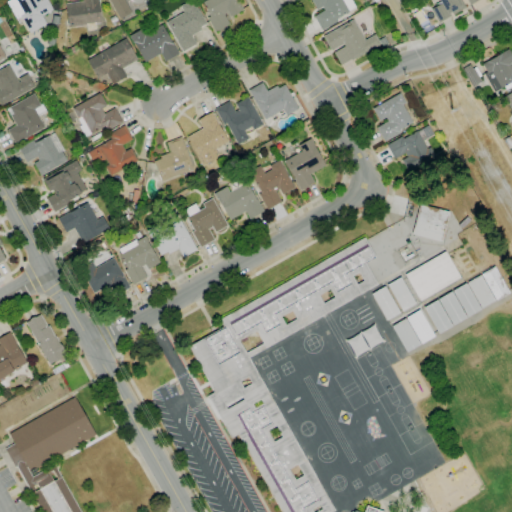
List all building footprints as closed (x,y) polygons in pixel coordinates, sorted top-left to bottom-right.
[(30,33),(21,17),(17,19),(7,2),(9,0),(39,0),(40,1),(42,0),(47,0),(53,10),(42,16),(46,24),(30,33)] [(88,31),(87,25),(68,28),(65,4),(83,1),(82,0),(98,0),(99,3),(98,3),(101,23),(95,24),(96,29),(88,31)] [(124,0),(132,13),(120,20),(108,0),(143,0),(145,2),(143,3),(142,4),(140,4),(139,4),(138,4),(137,4),(136,4),(135,4),(133,3),(132,2),(130,1),(129,0),(124,0)] [(183,52),(166,23),(184,13),(181,7),(192,0),(206,24),(199,28),(201,31),(192,36),(196,44),(183,52)] [(216,32),(208,18),(210,17),(202,2),(206,0),(235,0),(236,1),(237,0),(243,10),(230,17),(228,12),(224,14),(229,24),(216,32)] [(322,31),(314,17),(325,11),(322,6),(317,10),(311,0),(351,0),(355,7),(348,11),(349,12),(336,20),(338,22),(322,31)] [(439,23),(431,9),(441,3),(439,0),(477,0),(469,5),(466,0),(461,0),(466,7),(453,15),(451,12),(449,13),(450,16),(439,23)] [(113,24),(109,18),(114,15),(117,21),(113,24)] [(341,65),(334,53),(345,46),(343,44),(331,51),(323,36),(353,19),(365,41),(375,35),(378,41),(384,37),(389,47),(383,51),(379,45),(352,60),(351,59),(341,65)] [(144,63),(134,43),(133,44),(129,36),(141,29),(144,35),(162,25),(171,42),(172,42),(179,54),(165,62),(160,54),(144,63)] [(113,84),(106,73),(97,78),(87,61),(126,39),(137,60),(122,69),(126,77),(113,84)] [(494,92),(484,74),(487,72),(482,64),(484,63),(482,60),(488,56),(490,59),(508,49),(511,55),(511,62),(510,64),(511,66),(511,86),(506,90),(504,87),(494,92)] [(473,87),(465,74),(466,73),(463,68),(470,64),(473,69),(476,67),(481,76),(479,77),(482,82),(473,87)] [(1,107),(0,105),(0,70),(9,65),(19,83),(20,82),(19,80),(28,75),(35,87),(1,107)] [(265,120),(248,90),(262,82),(267,91),(276,86),(278,89),(285,85),(289,93),(292,92),(294,95),(291,96),(294,102),(296,101),(299,106),(297,107),(298,109),(286,116),(283,110),(265,120)] [(511,91),(503,96),(511,112),(511,91)] [(84,137),(79,127),(81,125),(78,119),(69,124),(68,123),(65,125),(59,115),(64,112),(65,114),(73,110),(72,108),(100,93),(107,105),(101,109),(104,114),(115,108),(122,122),(107,131),(104,126),(84,137)] [(384,142),(377,128),(388,121),(385,117),(380,121),(373,108),(400,93),(406,103),(402,105),(407,114),(413,110),(417,117),(411,121),(412,123),(399,131),(400,133),(384,142)] [(16,144),(8,130),(16,125),(7,110),(34,94),(40,106),(42,105),(46,112),(38,117),(44,127),(16,144)] [(238,145),(226,124),(224,125),(215,109),(229,101),(235,112),(239,110),(235,105),(247,98),(257,115),(258,114),(260,118),(259,118),(263,125),(253,131),(252,127),(244,132),(248,139),(238,145)] [(199,159),(187,137),(203,129),(198,121),(212,113),(219,124),(218,125),(228,142),(215,149),(219,155),(201,165),(198,159),(199,159)] [(110,176),(105,166),(108,165),(98,146),(111,139),(109,134),(125,125),(132,139),(121,145),(125,152),(131,149),(138,161),(110,176)] [(409,173),(401,160),(407,157),(405,153),(394,159),(386,145),(402,136),(403,139),(417,131),(417,132),(428,125),(433,134),(422,141),(427,149),(431,147),(436,157),(409,173)] [(92,142),(90,139),(103,131),(105,135),(92,142)] [(40,177),(33,164),(39,161),(36,157),(26,163),(18,148),(35,139),(37,143),(54,133),(64,151),(62,152),(67,161),(40,177)] [(161,182),(154,162),(161,159),(160,157),(170,153),(166,143),(181,137),(194,169),(161,182)] [(301,190),(284,161),(302,151),(299,145),(311,138),(315,146),(314,146),(325,166),(310,175),(314,183),(301,190)] [(267,210),(258,194),(261,193),(249,172),(260,166),(264,174),(271,170),(267,163),(270,162),(271,165),(279,160),(294,188),(282,195),(279,189),(276,191),(281,202),(267,210)] [(54,212),(46,199),(57,193),(55,189),(49,192),(42,180),(76,161),(81,171),(77,173),(86,190),(81,193),(82,194),(68,202),(69,204),(54,212)] [(240,179),(237,173),(243,170),(246,176),(240,179)] [(228,220),(214,193),(226,187),(229,192),(246,183),(256,200),(257,199),(264,212),(250,219),(245,211),(228,220)] [(200,248),(191,233),(194,231),(186,218),(188,216),(185,210),(195,204),(199,210),(204,207),(202,204),(212,198),(228,226),(215,233),(212,227),(208,229),(214,240),(200,248)] [(83,245),(73,228),(66,233),(58,219),(69,212),(70,213),(87,203),(97,220),(102,217),(109,230),(83,245)] [(449,211),(441,241),(412,233),(420,204),(449,211)] [(133,233),(128,223),(136,219),(141,230),(133,233)] [(183,258),(178,249),(169,255),(167,252),(161,256),(150,237),(180,220),(197,250),(183,258)] [(133,285),(125,271),(127,270),(119,256),(121,254),(118,249),(135,240),(136,241),(145,236),(160,263),(148,270),(145,264),(141,267),(147,278),(133,285)] [(281,511),(237,435),(231,438),(207,396),(213,392),(188,347),(223,327),(219,320),(365,237),(376,257),(366,263),(378,285),(249,358),(336,511),(334,511),(281,511)] [(420,301),(405,275),(445,251),(460,278),(420,301)] [(118,295),(113,287),(102,293),(100,291),(93,295),(79,270),(92,263),(95,269),(113,259),(130,288),(118,295)] [(508,295),(496,267),(467,279),(479,307),(508,295)] [(402,312),(387,285),(401,277),(416,304),(402,312)] [(468,317),(452,290),(466,283),(481,310),(468,317)] [(387,321),(371,294),(384,286),(400,313),(387,321)] [(453,326),(438,299),(452,291),(467,318),(453,326)] [(439,334),(423,307),(437,299),(452,327),(439,334)] [(49,365),(26,323),(29,321),(29,320),(40,314),(47,327),(49,326),(55,337),(56,336),(59,341),(58,342),(60,345),(61,344),(64,350),(63,351),(67,359),(61,362),(61,361),(55,364),(54,362),(49,365)] [(0,380),(0,337),(10,332),(26,363),(12,371),(13,373),(0,380)] [(41,511),(17,467),(15,467),(5,449),(14,444),(9,434),(74,397),(96,435),(29,472),(32,477),(42,471),(42,472),(55,465),(81,511),(41,511)]
